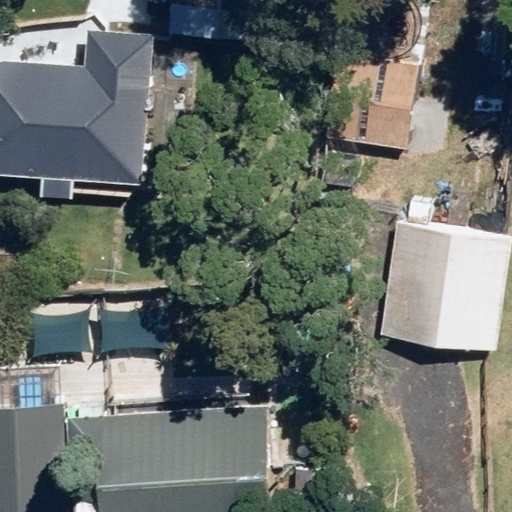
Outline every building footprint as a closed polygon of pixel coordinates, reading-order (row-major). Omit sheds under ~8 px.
[(177,0),(176,22),(282,28),(283,0),(177,0)] [(77,178),(78,164),(146,168),(154,20),(101,17),(99,51),(0,45),(0,158),(58,162),(57,177),(77,178)] [(254,50),(188,48),(187,77),(252,80),(254,50)] [(162,185),(80,180),(78,215),(160,220),(162,185)] [(507,344),(511,295),(511,222),(407,212),(395,332),(507,344)] [(0,511),(79,511),(80,393),(0,393),(0,511)] [(236,511),(238,428),(223,427),(223,401),(123,399),(121,487),(99,486),(98,511),(236,511)]
